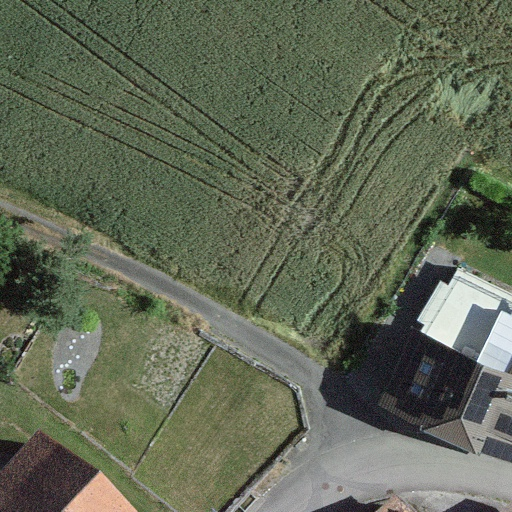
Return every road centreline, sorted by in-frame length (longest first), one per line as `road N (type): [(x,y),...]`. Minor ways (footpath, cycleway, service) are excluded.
road 1 (track): [(0,211),(117,263),(255,340),(313,382),(345,420),(367,470)]
road 2 (residential): [(511,474),(420,462),(367,470),(320,489),(294,511)]
